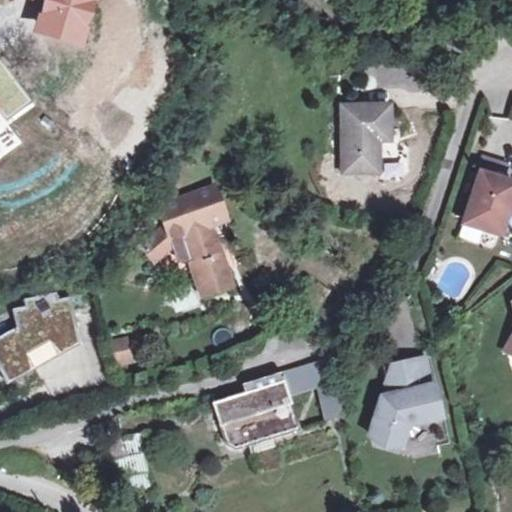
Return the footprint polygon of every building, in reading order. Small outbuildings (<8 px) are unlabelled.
[(21,0),(48,8),(50,0),(21,0)] [(102,0),(50,0),(48,8),(39,37),(87,52),(102,0)] [(0,61),(0,110),(4,116),(11,125),(35,107),(0,61)] [(381,167),(380,125),(391,123),(390,71),(339,69),(338,166),(381,167)] [(511,162),(496,158),(477,223),(511,232),(511,162)] [(175,237),(188,255),(200,249),(227,294),(258,275),(233,233),(246,225),(223,186),(217,184),(170,212),(183,233),(175,237)] [(188,255),(175,237),(155,262),(172,275),(188,255)] [(346,258),(331,283),(353,297),(368,272),(346,258)] [(0,380),(3,386),(76,345),(68,299),(56,301),(54,295),(22,301),(24,309),(11,312),(14,328),(0,336),(0,380)] [(118,366),(135,359),(125,334),(107,341),(118,366)] [(292,392),(318,382),(328,419),(350,413),(332,358),(288,371),(289,382),(221,401),(234,447),(303,426),(292,392)] [(396,398),(389,400),(380,439),(413,446),(415,435),(421,434),(426,429),(426,423),(446,416),(427,358),(403,365),(412,392),(396,398)] [(403,365),(388,370),(396,398),(412,392),(403,365)] [(137,511),(156,511),(160,511),(138,431),(110,439),(124,502),(134,499),(137,511)] [(279,445),(259,452),(265,471),(285,465),(279,445)]
